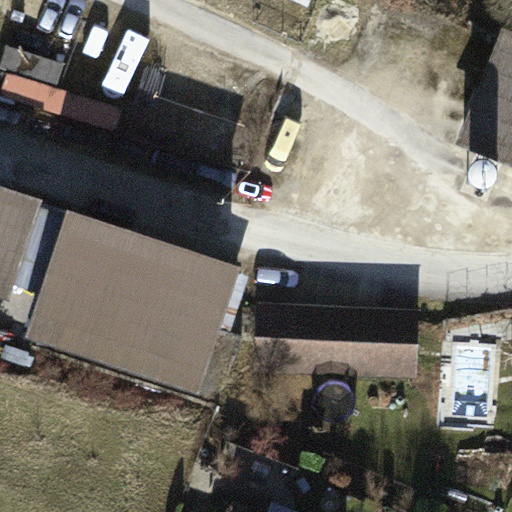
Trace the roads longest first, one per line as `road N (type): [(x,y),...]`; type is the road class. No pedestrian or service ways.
road 1 (track): [(0,143),(257,237),(399,271),(511,276)]
road 2 (track): [(129,0),(260,54),(511,229)]
